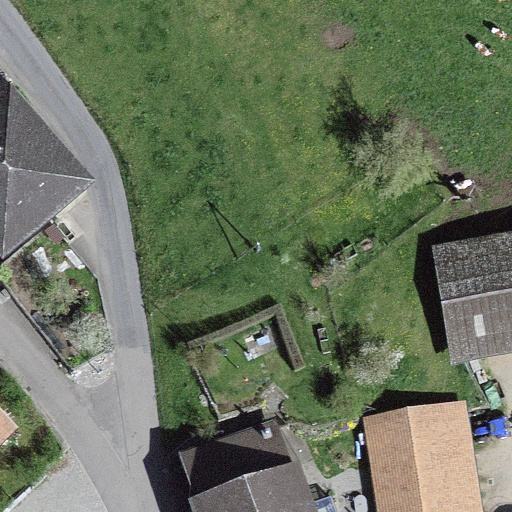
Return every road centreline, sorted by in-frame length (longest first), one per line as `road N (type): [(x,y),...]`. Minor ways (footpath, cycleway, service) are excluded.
road 1 (residential): [(0,20),(77,129),(104,185),(160,511)]
road 2 (unclassified): [(125,511),(53,393),(0,332)]
